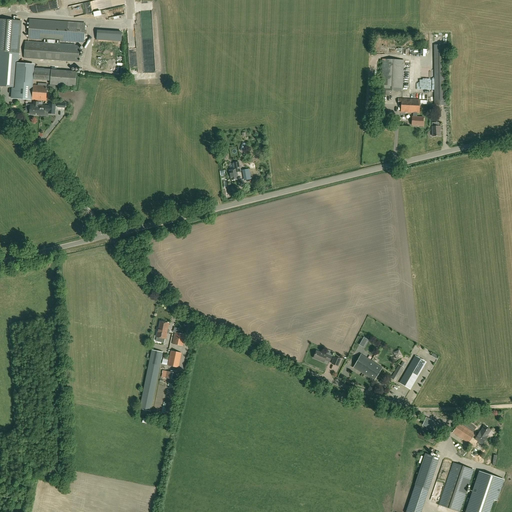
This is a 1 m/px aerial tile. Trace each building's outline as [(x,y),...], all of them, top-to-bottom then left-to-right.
[(0,86),(15,87),(14,89),(12,89),(11,98),(31,100),(34,65),(19,63),(18,63),(22,20),(0,18),(0,86)] [(60,45),(60,41),(84,42),(85,23),(29,20),(28,39),(44,40),(44,44),(60,45)] [(79,62),(80,46),(60,45),(44,44),(25,42),(24,58),(79,62)] [(445,45),(434,45),(435,105),(445,105),(445,45)] [(403,60),(382,59),(381,95),(390,95),(390,91),(402,91),(403,60)] [(75,86),(76,71),(51,70),(50,85),(75,86)] [(37,86),(33,85),(32,100),(46,101),(47,84),(38,83),(37,86)] [(423,126),(423,117),(417,117),(417,113),(419,113),(420,100),(398,99),(398,105),(401,105),(401,112),(413,113),(413,117),(412,117),(412,125),(423,126)] [(38,108),(38,105),(39,102),(34,102),(33,106),(30,106),(30,114),(40,115),(40,109),(39,109),(39,108),(38,108)] [(49,106),(38,105),(38,108),(39,108),(39,109),(40,109),(40,115),(44,115),(44,112),(48,112),(48,113),(55,114),(55,105),(49,104),(49,106)] [(388,130),(389,112),(378,111),(377,129),(388,130)] [(439,122),(432,123),(432,127),(432,136),(440,136),(440,130),(441,130),(441,126),(439,126),(439,122)] [(237,172),(240,171),(239,162),(234,163),(235,169),(229,170),(231,180),(238,179),(237,172)] [(168,324),(165,323),(164,322),(162,321),(161,322),(160,322),(159,331),(158,331),(162,332),(163,329),(167,329),(168,324)] [(165,339),(167,329),(163,329),(162,332),(158,331),(159,331),(158,331),(157,337),(159,337),(158,339),(164,340),(164,338),(165,339)] [(183,346),(185,335),(175,332),(172,344),(183,346)] [(364,337),(359,345),(363,348),(368,340),(364,337)] [(150,411),(163,352),(152,350),(140,409),(150,411)] [(178,368),(181,353),(171,351),(168,365),(178,368)] [(329,362),(332,356),(327,354),(326,355),(316,351),(313,358),(323,362),(324,360),(329,362)] [(367,365),(370,361),(361,355),(354,367),(362,373),(365,368),(366,369),(368,365),(367,365)] [(410,389),(426,362),(415,356),(399,383),(410,389)] [(341,359),(334,357),(332,364),(338,366),(341,359)] [(365,368),(362,373),(374,380),(381,368),(370,361),(367,365),(368,365),(366,369),(365,368)] [(398,365),(391,378),(396,381),(403,368),(398,365)] [(175,380),(176,373),(163,370),(161,377),(175,380)] [(486,438),(479,433),(477,436),(474,434),(475,433),(459,422),(452,432),(468,443),(472,437),(475,439),(482,444),(483,443),(484,443),(485,441),(485,440),(486,438)] [(473,430),(476,427),(467,422),(465,425),(473,430)] [(479,433),(486,438),(487,436),(490,430),(484,426),(480,432),(480,431),(479,433)] [(458,511),(465,495),(473,470),(453,463),(439,505),(458,511)] [(504,480),(480,472),(466,511),(488,511),(493,499),(497,501),(504,480)] [(420,511),(428,489),(415,484),(405,511),(420,511)]
